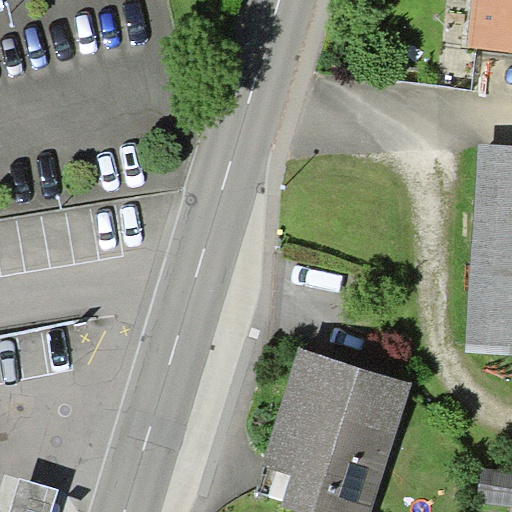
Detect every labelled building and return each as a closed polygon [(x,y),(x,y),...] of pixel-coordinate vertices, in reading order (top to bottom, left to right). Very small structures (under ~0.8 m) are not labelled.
[(511,0),(475,0),(471,44),(511,48),(511,0)] [(511,155),(481,154),(467,352),(511,354),(511,155)] [(262,464),(281,470),(271,501),(305,511),(358,511),(398,389),(296,356),(262,464)] [(511,476),(485,474),(483,504),(511,506),(511,476)] [(16,481),(6,511),(48,511),(54,492),(16,481)]
